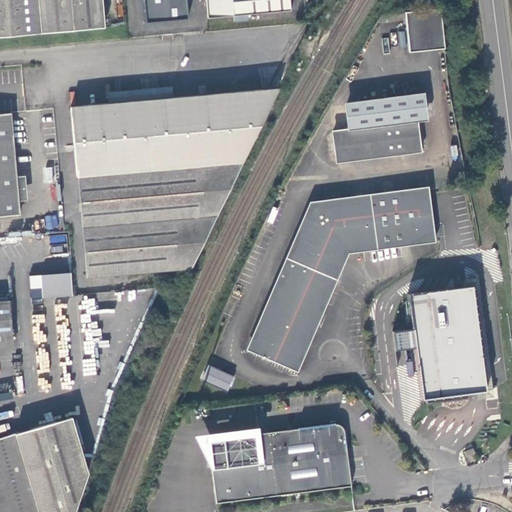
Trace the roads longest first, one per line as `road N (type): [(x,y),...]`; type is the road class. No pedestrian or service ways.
road 1 (secondary): [(492,0),(511,154)]
road 2 (unknown): [(400,486),(263,511)]
